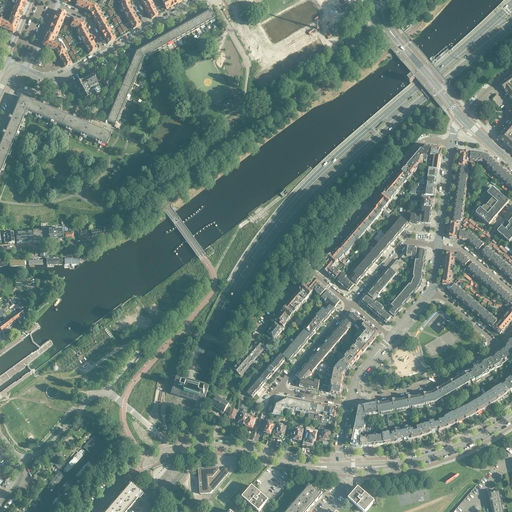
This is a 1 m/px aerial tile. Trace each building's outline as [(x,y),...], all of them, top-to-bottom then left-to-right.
[(85,10),(88,3),(86,2),(87,1),(83,0),(80,9),(82,10),(82,9),(85,10)] [(170,9),(165,0),(164,0),(161,2),(165,10),(168,9),(168,10),(170,9)] [(174,5),(171,0),(165,0),(170,9),(172,7),(172,6),(174,5)] [(311,0),(260,0),(260,1),(288,51),(327,28),(311,0)] [(24,8),(25,4),(16,1),(14,6),(24,10),(25,8),(24,8)] [(154,6),(151,1),(143,6),(145,8),(144,9),(145,11),(153,7),(154,6)] [(90,13),(96,5),(88,2),(88,3),(85,10),(89,12),(90,13)] [(131,7),(130,6),(129,3),(120,5),(121,10),(123,12),(131,7)] [(101,13),(96,5),(90,13),(93,17),(100,13),(101,13)] [(23,13),(24,10),(14,6),(12,12),(20,16),(22,12),(23,13)] [(125,16),(134,11),(133,9),(132,10),(131,7),(123,12),(125,16)] [(155,11),(153,7),(145,11),(146,12),(147,11),(149,15),(155,11)] [(115,125),(140,65),(143,59),(214,18),(209,10),(135,52),(105,121),(115,125)] [(64,21),(66,14),(58,11),(57,11),(56,15),(55,14),(54,17),(55,17),(64,21)] [(136,16),(134,14),(135,13),(134,11),(125,16),(128,21),(136,16)] [(158,16),(155,11),(149,15),(151,19),(158,16)] [(20,19),(21,16),(20,16),(12,12),(9,18),(10,19),(18,22),(19,18),(20,19)] [(94,22),(103,17),(101,14),(100,15),(100,13),(93,17),(94,20),(93,20),(94,22)] [(130,25),(139,20),(138,18),(137,19),(136,16),(128,21),(130,25)] [(61,26),(64,21),(55,17),(53,21),(52,20),(51,22),(61,26)] [(105,22),(104,21),(105,20),(103,17),(94,22),(95,24),(96,24),(98,26),(105,22)] [(14,33),(19,22),(18,22),(10,19),(9,22),(5,24),(2,22),(1,20),(0,19),(0,28),(0,29),(12,34),(14,33)] [(75,29),(79,20),(77,19),(77,20),(74,19),(70,27),(75,29)] [(85,27),(85,25),(83,23),(81,22),(81,21),(79,20),(75,29),(77,30),(78,31),(85,27)] [(141,25),(139,23),(140,22),(139,20),(130,25),(133,30),(141,25)] [(59,32),(61,26),(51,22),(50,24),(51,25),(50,29),(59,32)] [(99,31),(108,26),(106,23),(106,24),(105,22),(98,26),(99,28),(98,29),(99,31)] [(110,31),(109,30),(110,29),(108,26),(99,31),(100,33),(101,33),(103,35),(110,31)] [(87,32),(86,30),(87,29),(85,27),(78,31),(77,32),(79,36),(87,32)] [(59,32),(50,29),(49,28),(48,30),(49,31),(47,35),(55,38),(56,39),(59,32)] [(104,40),(113,35),(111,32),(111,33),(110,31),(103,35),(104,37),(103,38),(104,40)] [(82,41),(90,36),(89,34),(88,34),(87,32),(79,36),(82,41)] [(259,33),(229,49),(251,87),(280,71),(259,33)] [(55,45),(54,42),(55,38),(47,35),(46,34),(42,45),(43,47),(55,52),(63,48),(61,45),(59,46),(55,45)] [(115,39),(113,35),(104,40),(105,42),(106,41),(108,44),(115,39)] [(92,41),(91,38),(92,38),(90,36),(82,41),(84,45),(92,41)] [(395,55),(402,64),(419,50),(411,40),(408,37),(395,48),(392,51),(394,53),(395,55)] [(87,50),(95,45),(94,43),(93,43),(92,41),(84,45),(87,50)] [(97,50),(96,47),(95,45),(87,50),(89,54),(97,50)] [(65,54),(63,48),(55,52),(58,58),(65,54)] [(440,59),(449,51),(447,49),(438,57),(436,59),(437,60),(437,61),(440,59)] [(68,59),(65,54),(58,58),(61,63),(68,59)] [(412,75),(412,76),(413,77),(413,78),(414,79),(415,79),(417,77),(431,64),(432,64),(435,61),(434,60),(432,58),(429,61),(430,61),(429,62),(413,76),(413,75),(413,76),(412,75)] [(71,64),(68,59),(61,63),(64,68),(65,68),(71,64)] [(98,84),(93,75),(84,80),(88,89),(89,89),(98,84)] [(511,86),(511,84),(508,79),(500,85),(504,91),(510,87),(511,87),(511,86)] [(89,89),(88,89),(84,80),(74,86),(83,102),(93,96),(89,89)] [(24,116),(26,111),(32,114),(36,104),(20,97),(11,118),(9,117),(8,120),(10,121),(8,127),(18,131),(20,126),(22,121),(24,116)] [(46,120),(50,110),(44,107),(45,105),(43,103),(42,106),(36,104),(32,114),(36,115),(41,118),(46,120)] [(61,126),(65,116),(59,113),(60,111),(58,110),(56,112),(50,110),(46,120),(51,122),(56,124),(61,126)] [(76,132),(80,122),(74,120),(75,117),(73,116),(72,119),(65,116),(61,126),(66,128),(72,130),(76,132)] [(111,135),(106,133),(104,132),(105,130),(103,129),(101,131),(89,126),(90,123),(88,122),(87,125),(80,122),(76,132),(81,134),(86,137),(96,141),(101,143),(106,145),(111,135)] [(13,141),(16,136),(18,131),(8,127),(5,133),(3,132),(1,135),(4,136),(1,142),(11,146),(13,141)] [(511,132),(507,128),(503,133),(508,137),(509,137),(511,135),(511,132)] [(511,139),(509,137),(508,137),(503,133),(498,138),(504,143),(507,139),(510,142),(511,139)] [(7,156),(9,151),(11,146),(1,142),(0,145),(0,158),(5,161),(7,156)] [(430,155),(431,147),(425,146),(424,146),(421,150),(418,153),(421,156),(423,157),(426,157),(427,155),(430,155)] [(441,148),(440,157),(441,157),(442,147),(432,146),(431,147),(432,147),(440,148),(441,148)] [(440,157),(441,148),(440,148),(432,147),(431,147),(430,155),(429,157),(434,158),(434,156),(440,157)] [(466,170),(467,159),(470,160),(471,152),(461,151),(458,168),(459,169),(460,169),(466,170)] [(483,162),(484,154),(471,152),(470,160),(470,161),(472,162),(472,160),(481,161),(481,163),(483,163),(483,162)] [(422,164),(423,157),(421,156),(418,153),(413,159),(417,162),(416,162),(420,166),(422,164)] [(498,164),(486,154),(484,154),(483,162),(483,163),(484,164),(485,163),(491,168),(490,169),(492,171),(498,164)] [(438,170),(440,157),(434,156),(434,158),(429,157),(426,157),(425,169),(428,169),(438,170)] [(420,166),(416,162),(417,162),(413,159),(409,164),(416,170),(420,166)] [(416,170),(409,164),(404,169),(412,176),(416,170)] [(508,173),(498,164),(492,171),(494,173),(493,174),(499,179),(500,178),(502,180),(508,173)] [(412,176),(404,169),(401,172),(400,173),(400,174),(399,175),(407,182),(412,176)] [(437,179),(438,170),(428,169),(427,178),(437,179)] [(466,187),(468,171),(467,170),(466,170),(460,169),(458,186),(466,187)] [(511,176),(508,173),(502,180),(505,182),(504,183),(509,188),(510,187),(511,188),(511,176)] [(407,182),(399,175),(394,181),(402,187),(407,182)] [(402,187),(394,181),(389,187),(396,194),(402,187)] [(463,205),(466,188),(466,187),(458,186),(455,204),(463,205)] [(396,194),(389,187),(383,193),(384,194),(391,200),(396,194)] [(489,225),(506,206),(508,202),(492,188),(487,194),(493,199),(485,208),(484,207),(481,210),(480,209),(475,214),(489,225)] [(391,200),(384,194),(383,195),(380,198),(379,200),(386,206),(391,200)] [(432,209),(434,201),(430,200),(426,199),(426,200),(423,199),(424,195),(421,195),(422,195),(421,198),(414,197),(413,201),(423,202),(422,208),(432,209)] [(386,206),(379,200),(373,206),(381,213),(386,206)] [(461,222),(462,213),(463,205),(455,204),(453,221),(459,222),(460,222),(461,222)] [(381,213),(373,206),(371,208),(371,209),(371,210),(370,211),(369,213),(377,219),(381,213)] [(419,226),(419,221),(420,218),(422,219),(421,221),(422,221),(422,224),(430,225),(432,209),(422,208),(422,213),(423,213),(423,217),(415,217),(416,215),(411,215),(409,224),(419,226)] [(377,219),(369,213),(368,214),(364,218),(364,219),(371,225),(377,219)] [(511,214),(511,216),(511,218),(511,220),(509,219),(507,222),(510,225),(505,230),(501,227),(497,232),(509,243),(511,238),(511,214)] [(401,233),(408,225),(409,224),(401,218),(394,227),(401,233)] [(371,225),(364,219),(363,220),(360,223),(358,225),(366,232),(371,225)] [(458,230),(459,222),(453,221),(452,221),(451,222),(449,238),(449,239),(459,240),(460,233),(457,232),(458,230)] [(47,228),(47,226),(47,224),(41,224),(41,230),(32,230),(32,232),(33,242),(46,241),(45,241),(45,235),(48,235),(47,228)] [(366,232),(358,225),(357,227),(354,230),(353,231),(361,238),(366,232)] [(394,242),(401,233),(394,227),(386,235),(394,242)] [(48,235),(48,241),(63,240),(62,230),(55,230),(55,228),(47,228),(48,235)] [(90,236),(89,231),(84,232),(84,230),(78,230),(78,232),(78,233),(78,239),(79,239),(84,238),(89,237),(90,237),(90,236)] [(361,238),(353,231),(352,232),(349,236),(348,237),(356,244),(361,238)] [(33,242),(32,232),(15,234),(16,244),(33,242)] [(3,238),(4,245),(8,244),(14,244),(14,240),(14,239),(13,237),(13,233),(3,234),(3,237),(3,238)] [(482,244),(478,241),(474,238),(475,237),(472,233),(468,242),(478,251),(484,244),(483,243),(482,244)] [(386,251),(394,242),(386,235),(379,244),(386,251)] [(356,244),(348,237),(347,239),(343,242),(343,243),(350,250),(356,244)] [(350,250),(343,243),(342,244),(340,246),(339,246),(338,247),(337,249),(344,255),(345,256),(350,250)] [(379,259),(386,251),(379,244),(371,253),(379,259)] [(416,256),(417,251),(417,248),(408,246),(406,256),(411,257),(411,256),(416,256)] [(495,256),(492,253),(488,249),(489,248),(487,247),(481,254),(492,263),(498,256),(496,255),(495,256)] [(344,255),(337,249),(333,253),(332,255),(331,255),(338,261),(339,261),(344,255)] [(452,270),(454,259),(455,259),(456,256),(457,257),(457,253),(448,252),(447,252),(446,255),(446,257),(446,258),(445,263),(445,265),(444,268),(452,270)] [(371,268),(379,259),(371,253),(364,262),(371,268)] [(470,261),(461,254),(457,253),(457,257),(456,256),(455,259),(457,260),(463,265),(462,266),(464,267),(470,261)] [(332,268),(338,261),(331,255),(332,255),(331,254),(327,259),(320,267),(323,270),(327,273),(331,269),(333,270),(334,269),(332,268)] [(506,265),(502,262),(499,259),(500,258),(498,256),(492,263),(503,272),(508,265),(507,264),(506,265)] [(64,258),(64,266),(69,266),(74,266),(79,265),(79,262),(79,257),(64,258)] [(323,270),(320,267),(327,259),(326,258),(318,267),(322,271),(323,270)] [(407,265),(400,259),(398,261),(404,266),(405,268),(407,265)] [(404,266),(398,261),(397,260),(395,262),(402,268),(404,266)] [(467,270),(473,263),(470,261),(464,267),(467,270)] [(364,277),(371,268),(364,262),(356,270),(364,277)] [(484,273),(482,271),(473,263),(467,270),(469,272),(470,271),(477,277),(476,278),(478,279),(484,273)] [(423,278),(424,269),(425,265),(415,264),(413,277),(414,277),(423,278)] [(511,270),(509,268),(510,267),(508,265),(503,272),(511,280),(511,270)] [(397,274),(390,268),(389,268),(381,276),(389,283),(397,274)] [(450,285),(452,270),(444,268),(444,272),(444,274),(443,279),(442,282),(443,282),(442,285),(448,290),(451,287),(452,287),(452,286),(451,286),(451,285),(450,285)] [(335,280),(341,273),(335,269),(334,269),(333,270),(331,269),(327,273),(335,280)] [(360,282),(359,281),(360,279),(361,280),(364,277),(356,270),(353,274),(354,275),(349,281),(350,282),(345,288),(349,292),(354,285),(353,284),(354,283),(357,285),(360,282)] [(350,282),(349,281),(346,278),(346,277),(343,273),(336,281),(340,284),(342,285),(341,286),(345,288),(350,282)] [(494,282),(484,273),(478,279),(480,281),(481,280),(488,286),(487,287),(489,288),(494,282)] [(382,292),(389,283),(381,276),(374,285),(382,292)] [(420,287),(422,283),(423,278),(414,277),(414,278),(411,285),(410,286),(417,292),(420,287)] [(315,288),(319,283),(314,279),(314,280),(313,280),(310,278),(305,284),(313,291),(314,289),(315,291),(317,289),(315,288)] [(505,291),(494,282),(489,288),(490,290),(491,289),(498,295),(497,296),(499,298),(505,291)] [(320,297),(326,290),(324,288),(322,286),(321,285),(319,283),(315,288),(317,289),(315,291),(315,292),(317,294),(317,295),(320,297)] [(313,292),(313,291),(305,284),(300,290),(299,291),(308,298),(313,292)] [(372,301),(378,294),(379,295),(382,292),(374,285),(371,289),(372,290),(371,291),(370,290),(366,294),(369,296),(368,297),(367,296),(361,303),(366,306),(371,300),(372,301)] [(417,292),(410,286),(409,285),(402,294),(409,300),(417,292)] [(455,296),(460,290),(456,287),(457,286),(456,285),(454,285),(453,287),(452,287),(449,291),(455,296)] [(202,332),(202,333),(211,337),(212,335),(216,326),(221,316),(226,306),(229,299),(230,298),(232,294),(223,289),(223,290),(220,296),(215,304),(210,315),(205,326),(202,332)] [(462,297),(464,294),(460,290),(455,296),(461,301),(463,299),(462,298),(463,297),(462,297)] [(308,298),(299,291),(294,296),(294,297),(302,304),(308,298)] [(337,305),(339,302),(339,301),(333,295),(332,296),(331,295),(331,294),(328,291),(321,298),(325,302),(326,301),(329,304),(324,310),(323,309),(320,313),(327,319),(330,316),(329,315),(330,314),(331,313),(332,314),(335,310),(333,309),(332,308),(332,307),(333,307),(334,308),(335,308),(337,305)] [(511,297),(505,291),(499,298),(501,299),(502,298),(509,304),(508,305),(509,306),(510,306),(511,306),(511,307),(505,316),(511,321),(511,320),(511,297)] [(242,307),(245,300),(234,294),(232,299),(228,307),(223,317),(218,327),(215,335),(214,338),(224,342),(226,336),(231,327),(236,317),(242,307)] [(402,309),(409,300),(402,294),(394,303),(402,309)] [(476,304),(472,300),(473,299),(470,296),(469,298),(464,294),(462,297),(463,297),(462,298),(463,299),(461,301),(463,303),(467,307),(470,309),(472,306),(473,307),(473,306),(474,307),(476,304)] [(295,312),(302,304),(294,297),(290,301),(287,305),(295,312)] [(232,299),(230,298),(229,299),(226,306),(221,316),(216,326),(212,335),(211,337),(209,342),(209,343),(205,353),(201,363),(197,373),(194,383),(197,384),(200,374),(203,364),(207,354),(211,343),(212,343),(214,338),(215,335),(218,327),(223,317),(228,307),(232,299)] [(373,313),(380,306),(376,303),(376,304),(372,301),(371,300),(366,306),(368,309),(369,308),(371,309),(370,310),(373,313)] [(20,310),(15,303),(8,308),(7,309),(12,315),(12,316),(16,321),(24,315),(20,310)] [(396,313),(398,312),(399,313),(402,309),(394,303),(391,306),(392,307),(387,313),(381,320),(386,324),(391,317),(390,316),(391,315),(394,318),(397,314),(396,313)] [(476,314),(481,308),(476,304),(474,307),(473,306),(473,307),(472,306),(470,309),(476,314)] [(289,319),(295,312),(287,305),(286,306),(285,308),(281,313),(282,313),(289,319)] [(387,313),(386,313),(383,310),(384,309),(380,306),(373,313),(377,316),(378,315),(379,317),(379,318),(381,320),(387,313)] [(12,324),(5,315),(3,311),(0,308),(0,307),(0,317),(0,318),(2,316),(6,320),(4,321),(6,324),(4,326),(6,329),(12,324)] [(16,321),(12,316),(12,315),(7,309),(8,308),(7,307),(5,309),(3,311),(5,315),(12,324),(16,321)] [(483,315),(485,312),(481,308),(476,314),(482,319),(484,316),(483,316),(484,315),(483,315)] [(486,323),(491,317),(492,316),(490,314),(489,315),(485,312),(483,315),(484,315),(483,316),(484,316),(482,319),(484,321),(486,323)] [(277,318),(277,319),(277,320),(276,320),(276,321),(275,321),(276,322),(283,328),(290,320),(289,319),(282,313),(281,314),(280,314),(277,318)] [(321,320),(324,323),(327,319),(320,313),(312,321),(314,323),(318,326),(320,328),(321,326),(322,326),(323,324),(321,323),(321,322),(320,322),(320,321),(319,321),(321,320)] [(352,324),(358,317),(353,313),(347,319),(349,320),(348,321),(345,319),(342,323),(343,324),(341,325),(340,324),(338,327),(345,334),(348,331),(347,330),(352,324)] [(507,326),(508,324),(509,324),(509,323),(511,321),(505,316),(498,324),(497,322),(492,328),(500,335),(502,332),(504,330),(507,326)] [(365,323),(361,320),(361,321),(359,320),(360,319),(358,317),(352,324),(357,328),(356,329),(359,331),(360,330),(362,327),(365,323)] [(492,328),(497,322),(497,320),(496,319),(495,320),(491,317),(486,323),(492,328)] [(312,321),(308,327),(305,330),(306,331),(310,335),(312,337),(316,333),(313,331),(312,330),(313,328),(314,329),(317,331),(318,330),(319,329),(320,328),(318,326),(314,323),(312,321)] [(284,328),(283,328),(276,322),(275,323),(274,324),(274,325),(267,333),(271,337),(274,339),(284,328)] [(379,335),(365,323),(362,327),(367,332),(365,334),(374,342),(379,335)] [(338,342),(345,334),(338,327),(331,336),(338,342)] [(309,340),(312,337),(310,335),(306,331),(305,330),(297,339),(305,345),(306,344),(307,343),(308,342),(306,340),(305,339),(304,339),(306,337),(307,338),(309,340)] [(374,342),(365,334),(360,330),(359,331),(354,337),(359,341),(368,348),(374,342)] [(331,351),(338,342),(331,336),(323,344),(331,351)] [(368,348),(359,341),(354,337),(348,343),(354,347),(362,355),(368,348)] [(190,382),(194,383),(197,373),(201,363),(205,353),(209,343),(209,342),(199,338),(197,344),(193,354),(189,365),(187,370),(186,375),(184,379),(184,380),(190,382)] [(304,347),(305,345),(297,339),(290,347),(297,354),(301,350),(298,348),(297,348),(297,347),(298,346),(299,346),(299,347),(302,349),(303,347),(304,347)] [(511,339),(507,345),(502,352),(501,353),(499,354),(499,353),(496,355),(497,355),(493,357),(498,366),(501,364),(502,365),(505,363),(508,369),(511,371),(511,339)] [(265,348),(260,344),(259,344),(256,342),(255,342),(253,344),(254,345),(252,346),(260,354),(265,348)] [(221,347),(211,343),(207,354),(203,364),(200,374),(197,384),(202,385),(205,386),(207,387),(211,375),(214,367),(217,358),(221,347)] [(324,359),(331,351),(323,344),(316,352),(324,359)] [(260,354),(252,346),(252,347),(251,347),(249,348),(250,349),(248,351),(257,358),(260,354)] [(294,357),(297,354),(290,347),(285,353),(282,350),(281,352),(277,348),(275,350),(279,353),(282,356),(286,359),(290,363),(291,361),(292,361),(293,359),(290,357),(289,356),(290,356),(291,354),(291,355),(292,355),(294,358),(294,357)] [(362,355),(354,347),(351,351),(350,350),(347,353),(356,362),(362,355)] [(257,358),(248,351),(247,351),(245,353),(246,354),(244,355),(253,363),(257,358)] [(317,367),(324,359),(316,352),(309,361),(317,367)] [(350,368),(356,362),(347,353),(345,352),(343,354),(345,355),(346,355),(347,355),(344,358),(346,359),(343,362),(342,363),(341,362),(335,369),(334,370),(345,375),(350,369),(350,368)] [(286,359),(282,356),(279,353),(276,357),(283,363),(286,359)] [(253,363),(244,355),(244,356),(243,356),(242,358),(240,360),(249,367),(253,363)] [(283,363),(276,357),(272,361),(279,367),(283,363)] [(498,366),(493,357),(486,361),(484,363),(480,365),(485,374),(488,372),(489,373),(495,369),(494,368),(498,366)] [(249,367),(240,360),(239,360),(238,362),(238,363),(236,365),(245,372),(249,367)] [(279,367),(272,361),(269,365),(276,371),(279,367)] [(312,373),(317,367),(309,361),(304,366),(305,367),(304,368),(303,368),(302,369),(308,375),(311,372),(312,373)] [(245,372),(236,365),(235,365),(234,366),(234,367),(232,369),(241,376),(245,372)] [(276,371),(269,365),(266,369),(273,375),(276,371)] [(342,389),(345,375),(334,370),(335,369),(330,365),(326,369),(322,385),(342,389)] [(485,374),(480,365),(476,367),(474,369),(467,373),(471,380),(475,378),(476,380),(482,376),(485,374)] [(273,375),(266,369),(262,373),(269,379),(273,375)] [(308,380),(307,377),(308,375),(302,369),(295,377),(299,380),(299,381),(299,382),(300,382),(299,388),(306,389),(308,380)] [(269,379),(262,373),(259,377),(266,383),(269,379)] [(471,380),(467,373),(463,375),(460,377),(465,386),(470,383),(469,381),(471,380)] [(204,402),(209,387),(207,387),(205,386),(202,385),(197,384),(194,383),(190,382),(184,380),(183,379),(176,377),(171,394),(179,397),(179,395),(203,403),(203,402),(204,402)] [(266,383),(259,377),(256,381),(263,387),(266,383)] [(465,386),(460,377),(456,379),(456,380),(453,381),(458,390),(465,386)] [(511,377),(511,378),(511,377),(505,382),(506,383),(503,385),(503,386),(507,390),(508,393),(511,390),(511,377)] [(318,391),(320,381),(315,380),(314,382),(308,380),(306,389),(318,391)] [(263,387),(256,381),(252,385),(259,391),(263,387)] [(458,390),(453,381),(448,383),(449,384),(446,385),(451,394),(458,390)] [(259,391),(252,385),(249,389),(256,395),(259,391)] [(341,396),(342,389),(322,385),(321,392),(341,396)] [(451,394),(446,385),(441,387),(442,388),(439,389),(444,398),(451,394)] [(508,393),(507,390),(503,386),(502,386),(501,386),(497,388),(503,396),(508,393)] [(503,396),(497,388),(491,391),(492,392),(492,391),(497,401),(497,400),(499,399),(503,397),(503,396)] [(245,400),(238,395),(241,391),(246,395),(247,394),(246,393),(241,389),(236,395),(245,403),(249,399),(247,398),(245,400)] [(256,395),(249,389),(246,393),(247,394),(252,398),(256,395)] [(444,398),(439,389),(434,391),(435,392),(432,393),(435,403),(444,398)] [(497,401),(492,391),(492,392),(486,395),(492,404),(494,403),(497,401),(497,400),(497,401)] [(435,403),(432,393),(426,394),(424,394),(426,405),(435,403)] [(426,405),(424,394),(421,395),(422,395),(419,396),(420,397),(416,397),(418,407),(424,406),(424,405),(426,405)] [(486,395),(481,398),(481,399),(486,407),(492,404),(486,395)] [(231,405),(229,404),(217,397),(212,407),(223,414),(225,411),(228,414),(231,405)] [(418,407),(416,397),(413,398),(413,397),(410,398),(410,397),(408,398),(410,408),(412,408),(412,409),(418,407)] [(289,413),(292,399),(285,398),(285,399),(283,408),(288,409),(287,412),(289,413)] [(410,408),(408,398),(406,398),(406,399),(404,399),(404,400),(400,401),(402,410),(408,409),(408,408),(410,408)] [(281,417),(283,408),(285,399),(277,403),(276,403),(271,415),(281,417)] [(296,411),(298,401),(292,399),(289,413),(291,413),(292,410),(296,411)] [(481,399),(476,402),(481,411),(487,408),(486,407),(481,399)] [(402,410),(400,401),(397,401),(397,400),(395,401),(395,400),(392,401),(394,411),(396,411),(396,412),(402,410)] [(245,410),(248,405),(243,403),(241,401),(239,407),(241,408),(245,410)] [(302,415),(305,402),(298,401),(296,411),(301,412),(300,415),(302,415)] [(394,411),(392,401),(390,401),(390,402),(388,402),(388,403),(385,404),(386,414),(392,412),(392,411),(394,411)] [(309,414),(311,403),(305,402),(302,415),(304,416),(305,413),(309,414)] [(481,411),(476,402),(470,405),(475,414),(481,411)] [(316,415),(319,405),(311,403),(309,414),(311,414),(310,418),(313,419),(314,415),(316,415)] [(386,414),(385,404),(381,404),(381,403),(379,404),(379,403),(377,404),(378,413),(379,414),(381,414),(381,415),(386,414)] [(378,413),(377,404),(376,404),(374,404),(370,405),(372,414),(378,413)] [(323,417),(325,406),(319,405),(316,415),(318,416),(317,420),(319,420),(320,416),(323,417)] [(372,414),(370,405),(365,406),(364,406),(365,416),(367,415),(372,414)] [(470,405),(465,408),(470,417),(475,414),(470,405)] [(330,418),(332,407),(325,406),(323,417),(325,417),(325,421),(327,422),(328,418),(330,418)] [(365,416),(364,406),(362,407),(358,407),(357,417),(366,419),(367,415),(365,416)] [(335,421),(338,409),(332,407),(330,418),(329,419),(335,421)] [(470,417),(465,408),(464,408),(459,411),(464,420),(470,417)] [(235,420),(238,412),(231,409),(227,417),(235,420)] [(464,420),(459,411),(453,414),(458,423),(462,421),(464,420)] [(245,426),(249,417),(249,416),(242,413),(238,423),(239,423),(241,424),(242,425),(245,426)] [(458,423),(453,414),(453,413),(447,416),(452,426),(456,424),(458,423)] [(452,426),(447,416),(444,418),(445,419),(442,420),(446,429),(452,426)] [(252,429),(256,419),(253,417),(252,419),(249,417),(245,426),(252,429)] [(364,428),(366,419),(357,417),(354,430),(360,431),(364,429),(364,428)] [(446,429),(442,420),(438,421),(439,423),(436,423),(437,430),(438,430),(439,431),(441,431),(441,429),(446,429)] [(270,435),(273,428),(274,428),(275,426),(271,424),(272,422),(269,421),(265,433),(270,435)] [(78,431),(82,425),(78,422),(73,427),(78,431)] [(283,438),(286,428),(287,426),(279,424),(278,428),(276,435),(279,436),(280,438),(282,438),(283,438)] [(431,434),(430,424),(424,425),(422,426),(423,436),(426,436),(426,435),(429,435),(428,434),(431,434)] [(376,446),(374,433),(374,426),(367,429),(367,437),(368,447),(376,446)] [(423,436),(422,426),(420,426),(420,427),(416,427),(417,431),(415,431),(416,438),(417,438),(420,437),(422,437),(422,436),(423,436)] [(301,442),(303,431),(303,428),(299,428),(299,430),(297,430),(297,428),(296,427),(295,429),(293,440),(297,441),(298,442),(300,442),(301,442)] [(410,440),(408,428),(408,427),(405,427),(405,429),(403,429),(404,431),(402,432),(403,439),(407,439),(407,440),(408,441),(410,440)] [(416,438),(415,431),(413,432),(412,429),(410,430),(410,428),(408,428),(410,440),(413,439),(416,438)] [(403,439),(402,432),(400,432),(399,430),(397,430),(396,429),(394,429),(395,431),(397,443),(400,442),(401,441),(400,440),(403,439)] [(329,441),(331,433),(331,432),(330,432),(331,431),(328,430),(327,432),(323,431),(323,433),(320,432),(319,441),(323,442),(322,444),(328,445),(328,443),(329,441)] [(360,439),(358,438),(359,434),(360,431),(354,430),(353,433),(354,433),(352,441),(351,445),(352,446),(356,447),(356,446),(360,447),(360,439)] [(317,440),(318,434),(311,432),(307,431),(305,443),(308,444),(312,445),(313,439),(314,439),(317,440)] [(384,445),(382,435),(382,432),(374,433),(376,446),(384,445)] [(391,444),(390,436),(389,432),(387,432),(387,434),(382,435),(384,445),(391,444)] [(94,436),(92,437),(83,448),(89,454),(98,443),(99,441),(100,440),(99,439),(99,438),(98,437),(97,436),(96,436),(95,436),(94,436)] [(368,447),(367,437),(360,438),(360,439),(360,447),(368,447)] [(102,440),(101,442),(88,457),(88,458),(88,459),(89,459),(89,460),(90,460),(91,460),(92,460),(105,445),(106,443),(106,442),(105,442),(105,441),(104,441),(104,440),(103,440),(102,440)] [(73,459),(66,466),(66,467),(66,468),(66,469),(67,469),(68,469),(68,468),(69,468),(81,455),(81,454),(81,453),(80,452),(79,452),(78,453),(73,459)] [(76,481),(76,480),(90,464),(90,463),(90,462),(89,461),(88,461),(88,462),(87,462),(73,478),(73,479),(74,479),(74,480),(75,480),(75,481),(76,481)] [(210,494),(228,473),(228,470),(227,469),(227,468),(225,468),(223,468),(219,472),(219,471),(218,471),(219,470),(217,469),(212,469),(211,468),(209,468),(208,468),(198,469),(199,478),(199,480),(200,481),(200,485),(199,486),(200,494),(204,494),(210,494)] [(47,486),(52,490),(64,476),(59,472),(47,486)] [(57,492),(62,496),(73,484),(68,480),(57,492)] [(125,511),(124,511),(125,510),(125,509),(126,509),(127,510),(134,502),(133,501),(131,500),(132,499),(133,500),(134,500),(134,499),(136,501),(138,499),(141,494),(137,491),(136,489),(134,488),(130,484),(126,489),(120,495),(118,498),(112,505),(110,508),(106,511),(125,511)] [(287,511),(307,511),(321,496),(310,486),(287,511)] [(256,490),(253,488),(252,489),(250,488),(243,496),(245,497),(243,499),(246,502),(258,511),(268,501),(259,493),(258,492),(256,490)] [(365,511),(374,502),(370,498),(358,488),(348,499),(363,511),(365,511)] [(503,511),(499,492),(488,494),(491,511),(503,511)] [(34,511),(41,505),(35,499),(24,511),(34,511)]
